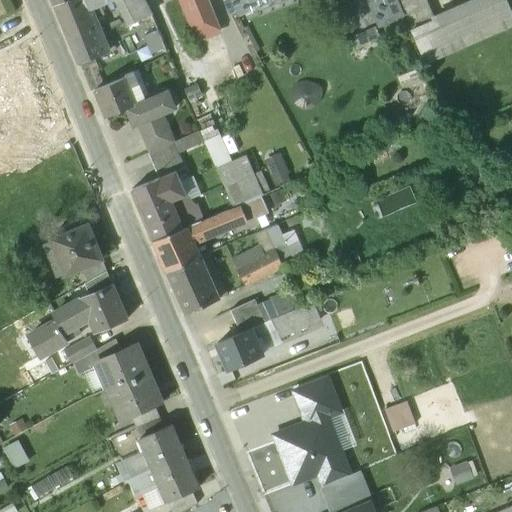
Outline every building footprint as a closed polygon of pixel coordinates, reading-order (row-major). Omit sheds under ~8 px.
[(95,0),(65,12),(61,1),(54,6),(65,34),(98,21),(94,10),(117,0),(95,0)] [(64,0),(61,1),(65,12),(95,0),(64,0)] [(143,0),(118,0),(131,25),(151,15),(143,0)] [(207,0),(181,0),(182,0),(185,9),(186,9),(198,39),(220,30),(218,25),(207,0)] [(397,0),(411,31),(435,20),(426,0),(397,0)] [(411,31),(409,32),(424,65),(511,26),(511,16),(504,0),(481,0),(435,20),(411,31)] [(98,21),(65,34),(78,64),(112,52),(98,21)] [(159,31),(146,35),(151,53),(164,49),(159,31)] [(0,174),(39,155),(29,137),(68,117),(30,40),(0,55),(0,91),(21,81),(26,91),(14,96),(22,112),(0,123),(0,174)] [(127,78),(137,102),(146,99),(135,72),(124,77),(125,79),(127,78)] [(125,108),(137,102),(127,78),(125,79),(94,91),(105,119),(125,110),(125,108)] [(132,127),(138,124),(162,114),(175,109),(167,90),(146,99),(137,102),(125,108),(125,110),(132,127)] [(162,114),(138,124),(150,153),(173,142),(162,114)] [(216,169),(232,162),(215,126),(200,133),(216,169)] [(174,144),(179,154),(203,143),(198,132),(174,144)] [(174,144),(173,142),(148,154),(159,179),(185,168),(179,154),(174,144)] [(291,180),(280,154),(262,162),(273,188),(291,180)] [(253,176),(245,157),(232,162),(216,169),(233,209),(239,207),(253,201),(252,200),(260,196),(269,192),(261,172),(253,176)] [(175,172),(132,191),(153,241),(182,229),(175,212),(167,194),(182,188),(175,172)] [(190,206),(182,188),(167,194),(175,212),(190,206)] [(392,204),(407,197),(404,190),(379,201),(385,215),(395,211),(392,204)] [(253,201),(239,207),(246,222),(268,213),(260,196),(252,200),(253,201)] [(190,206),(175,212),(182,229),(186,228),(187,228),(201,222),(199,216),(194,204),(190,206)] [(246,222),(239,207),(233,209),(206,220),(201,222),(187,228),(186,228),(193,243),(246,222)] [(88,225),(77,230),(74,224),(57,231),(59,237),(52,240),(43,244),(57,277),(66,274),(81,268),(101,259),(102,259),(88,225)] [(182,229),(153,241),(167,272),(199,257),(193,243),(186,228),(182,229)] [(293,262),(283,239),(273,244),(276,250),(283,267),(293,262)] [(225,246),(237,270),(276,250),(273,244),(272,241),(242,256),(236,242),(225,246)] [(245,286),(283,267),(276,250),(237,270),(245,286)] [(209,253),(200,257),(219,299),(228,295),(209,253)] [(199,257),(167,272),(186,314),(219,299),(200,257),(199,257)] [(101,259),(81,268),(87,283),(106,272),(101,259)] [(87,283),(84,284),(84,285),(88,295),(112,285),(106,272),(87,283)] [(77,300),(76,300),(76,301),(53,314),(56,321),(29,336),(41,357),(67,342),(63,334),(89,319),(95,333),(127,320),(112,285),(88,295),(77,300)] [(84,285),(74,290),(77,300),(88,295),(84,285)] [(255,300),(230,311),(240,334),(251,329),(264,323),(258,308),(255,300)] [(276,318),(271,321),(279,339),(320,321),(311,303),(276,318)] [(270,304),(258,308),(264,323),(271,321),(276,318),(270,304)] [(240,334),(217,344),(229,371),(262,356),(251,329),(240,334)] [(90,338),(64,352),(71,365),(74,363),(97,350),(90,338)] [(97,350),(74,363),(78,375),(98,367),(97,364),(119,354),(118,353),(120,352),(115,340),(97,350)] [(120,352),(118,353),(119,354),(97,364),(98,367),(108,390),(148,372),(137,345),(120,352)] [(148,372),(108,390),(108,391),(112,389),(118,403),(114,405),(121,422),(155,407),(162,404),(148,372)] [(293,392),(306,423),(326,415),(327,417),(341,412),(327,379),(293,392)] [(155,407),(132,417),(136,428),(159,418),(155,407)] [(327,417),(326,415),(306,423),(274,435),(293,484),(318,474),(323,487),(350,476),(327,417)] [(159,418),(136,428),(141,439),(164,429),(159,418)] [(141,439),(139,440),(144,452),(153,471),(185,457),(171,426),(164,429),(141,439)] [(124,484),(127,482),(153,471),(144,452),(115,464),(124,484)] [(168,502),(191,492),(199,489),(185,457),(153,471),(127,482),(134,497),(142,494),(159,487),(166,503),(168,502)] [(350,476),(323,487),(333,511),(346,511),(357,507),(358,511),(373,511),(358,473),(350,476)] [(148,510),(166,503),(159,487),(142,494),(148,510)] [(191,492),(168,502),(172,511),(184,511),(197,505),(191,492)]
